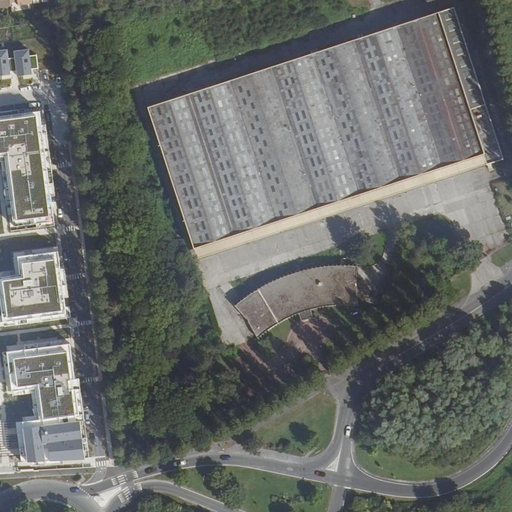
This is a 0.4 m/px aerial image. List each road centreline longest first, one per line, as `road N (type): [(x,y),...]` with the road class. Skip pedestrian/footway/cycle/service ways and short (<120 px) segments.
road 1 (residential): [(0,100),(54,92),(100,464),(95,489)]
road 2 (secondary): [(511,283),(367,375),(344,427)]
road 3 (secondary): [(302,472),(201,460),(95,489)]
road 4 (trunk): [(511,435),(472,476),(436,490),(340,479)]
road 5 (secondary): [(109,511),(126,493),(156,484),(228,511)]
